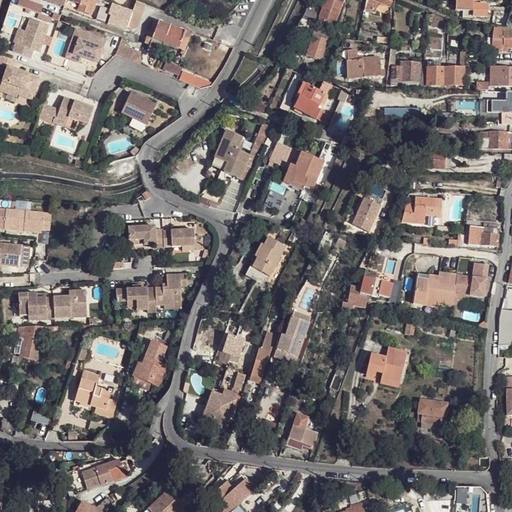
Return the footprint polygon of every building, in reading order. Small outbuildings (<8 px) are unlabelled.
[(43,0),(66,8),(68,1),(64,0),(43,0)] [(96,0),(68,0),(68,1),(81,6),(79,12),(92,17),(98,1),(96,0)] [(325,0),(324,5),(317,22),(328,26),(329,25),(334,27),(343,0),(325,0)] [(387,8),(390,0),(366,0),(369,1),(364,10),(373,15),(379,5),(387,8)] [(454,0),(454,8),(463,9),(462,15),(486,18),(488,2),(477,1),(476,0),(454,0)] [(130,24),(128,29),(133,31),(138,30),(147,6),(138,3),(137,7),(135,13),(130,24)] [(28,13),(42,17),(44,10),(44,8),(32,4),(31,5),(28,13)] [(121,8),(112,5),(110,11),(108,17),(111,17),(117,20),(121,8)] [(110,11),(102,8),(97,20),(106,23),(108,17),(110,11)] [(130,24),(135,13),(121,8),(117,20),(130,24)] [(307,8),(304,14),(315,19),(317,13),(307,8)] [(128,29),(130,24),(117,20),(111,17),(108,26),(127,32),(128,29)] [(50,27),(31,21),(27,33),(19,30),(14,45),(16,46),(13,53),(32,60),(34,52),(40,54),(50,27)] [(169,47),(185,52),(191,33),(187,31),(160,22),(158,26),(154,25),(146,45),(151,47),(149,51),(158,54),(161,44),(164,45),(169,47)] [(316,30),(314,35),(329,41),(331,36),(316,30)] [(511,34),(503,34),(503,31),(494,30),(492,49),(499,49),(499,54),(507,55),(507,49),(511,49),(511,34)] [(107,42),(77,31),(66,59),(81,65),(83,59),(98,65),(107,42)] [(322,61),(329,41),(314,35),(306,56),(322,61)] [(200,41),(182,78),(195,84),(212,48),(200,41)] [(123,47),(119,57),(127,60),(131,50),(125,48),(123,47)] [(216,48),(198,85),(210,84),(225,53),(216,48)] [(131,50),(127,60),(145,68),(144,55),(131,50)] [(347,53),(348,62),(366,60),(366,51),(347,53)] [(16,63),(1,58),(0,62),(0,66),(8,69),(0,92),(0,93),(17,100),(18,97),(20,91),(35,96),(41,80),(13,70),(16,63)] [(366,60),(348,62),(349,80),(385,76),(384,61),(380,61),(379,59),(366,60)] [(165,63),(163,70),(180,76),(182,69),(165,63)] [(306,64),(304,71),(308,72),(316,75),(318,69),(306,64)] [(419,84),(420,65),(402,65),(401,70),(401,81),(401,84),(419,84)] [(427,86),(444,87),(445,70),(443,69),(440,69),(428,69),(427,77),(427,86)] [(286,76),(294,80),(297,74),(289,70),(286,76)] [(401,81),(401,70),(393,70),(392,80),(401,81)] [(465,88),(465,70),(448,70),(445,70),(444,87),(465,88)] [(505,70),(491,70),(491,88),(511,88),(511,70),(505,70)] [(294,80),(284,100),(292,103),(301,84),(294,80)] [(294,109),(326,126),(331,115),(322,110),(334,87),(321,80),(315,90),(304,84),(298,95),(300,96),(294,109)] [(20,91),(18,97),(33,102),(35,96),(20,91)] [(157,107),(132,94),(122,114),(148,127),(157,107)] [(511,126),(511,94),(506,95),(506,102),(491,102),(490,114),(500,114),(500,126),(511,126)] [(60,112),(45,106),(40,119),(53,124),(55,119),(68,123),(69,119),(88,126),(94,109),(65,99),(60,112)] [(280,108),(288,111),(292,103),(284,100),(280,108)] [(68,123),(55,119),(53,124),(66,129),(68,123)] [(303,119),(298,130),(306,132),(307,128),(312,130),(314,125),(310,123),(310,122),(303,119)] [(264,125),(250,157),(254,158),(261,162),(274,129),(264,125)] [(325,164),(302,155),(283,147),(288,131),(281,129),(266,168),(274,171),(275,167),(289,173),(291,167),(296,169),(289,186),(305,193),(310,182),(317,185),(325,164)] [(246,140),(231,134),(219,161),(231,167),(228,175),(244,182),(254,158),(250,157),(240,152),(246,140)] [(453,148),(454,134),(442,134),(442,136),(441,145),(442,148),(453,148)] [(505,152),(506,134),(488,134),(487,151),(505,152)] [(346,147),(350,138),(343,135),(341,145),(346,147)] [(441,145),(442,136),(432,136),(432,145),(441,145)] [(442,156),(422,157),(422,170),(433,170),(433,171),(448,170),(448,156),(442,156)] [(261,162),(254,158),(244,182),(251,185),(261,162)] [(231,167),(219,161),(215,170),(228,175),(231,167)] [(289,173),(284,184),(289,186),(296,169),(291,167),(289,173)] [(167,173),(174,184),(177,182),(172,174),(174,173),(172,170),(167,173)] [(310,182),(305,193),(311,196),(317,185),(310,182)] [(380,208),(383,203),(366,196),(364,201),(380,208)] [(443,200),(417,197),(417,205),(405,204),(403,222),(426,224),(427,216),(441,217),(443,200)] [(373,223),(380,208),(364,201),(357,217),(373,223)] [(42,231),(51,232),(52,216),(7,212),(6,226),(23,228),(23,232),(42,233),(42,231)] [(369,234),(373,223),(357,217),(353,227),(369,234)] [(156,248),(164,247),(163,232),(155,233),(156,230),(145,231),(145,228),(128,229),(129,241),(143,241),(143,245),(156,244),(156,248)] [(482,236),(482,230),(469,228),(467,244),(480,246),(482,236)] [(482,230),(482,236),(497,238),(498,231),(482,230)] [(194,238),(194,231),(163,232),(164,247),(181,247),(195,246),(195,250),(203,250),(202,237),(194,238)] [(497,238),(482,236),(480,246),(496,248),(498,238),(497,238)] [(270,276),(285,247),(266,237),(263,245),(270,250),(264,262),(256,258),(251,267),(249,271),(267,281),(270,276)] [(446,238),(445,247),(454,247),(454,238),(446,238)] [(347,244),(338,240),(332,253),(341,257),(347,244)] [(270,250),(263,245),(260,244),(253,256),(256,258),(264,262),(270,250)] [(0,268),(3,269),(3,266),(28,268),(30,248),(0,245),(0,268)] [(206,251),(203,258),(209,260),(212,252),(206,251)] [(381,256),(373,253),(369,262),(378,266),(381,256)] [(456,275),(456,277),(452,302),(483,305),(484,298),(486,298),(489,265),(474,264),(473,277),(456,275)] [(342,303),(341,310),(352,310),(352,308),(354,308),(355,305),(364,307),(366,295),(377,297),(378,294),(388,296),(390,282),(372,279),(373,272),(362,270),(359,289),(349,288),(347,304),(342,303)] [(416,275),(412,304),(434,307),(435,303),(439,304),(451,306),(452,302),(456,277),(437,274),(437,278),(416,275)] [(167,287),(162,288),(155,289),(156,307),(164,307),(164,305),(167,305),(175,304),(175,302),(182,301),(181,287),(187,287),(187,276),(167,277),(167,283),(167,287)] [(149,314),(156,314),(156,307),(155,289),(141,290),(133,291),(119,292),(120,303),(126,303),(138,302),(138,309),(148,308),(149,314)] [(76,296),(69,297),(54,297),(56,319),(72,320),(71,314),(87,313),(86,290),(75,291),(76,296)] [(39,321),(56,319),(54,297),(46,298),(37,299),(37,294),(19,295),(20,317),(39,317),(39,321)] [(231,307),(216,299),(211,309),(227,313),(231,307)] [(175,304),(167,305),(166,311),(183,309),(182,301),(175,302),(175,304)] [(126,303),(127,311),(138,309),(138,302),(126,303)] [(511,311),(502,311),(499,321),(498,347),(511,347),(511,311)] [(294,318),(309,324),(311,319),(295,313),(294,318)] [(287,336),(283,335),(274,358),(294,365),(309,324),(294,318),(287,336)] [(411,326),(404,325),(402,334),(409,335),(411,326)] [(85,326),(81,326),(69,358),(67,358),(64,368),(69,371),(76,352),(81,336),(85,326)] [(18,328),(10,328),(9,336),(17,337),(17,338),(17,339),(22,339),(20,354),(20,357),(37,360),(42,331),(57,331),(57,327),(42,327),(26,328),(18,328)] [(264,340),(273,343),(275,335),(266,332),(264,340)] [(261,339),(257,353),(258,353),(269,357),(273,343),(264,340),(261,339)] [(151,341),(142,364),(138,363),(132,377),(135,378),(152,385),(159,388),(168,366),(161,363),(167,347),(151,341)] [(86,352),(80,350),(76,360),(83,363),(86,352)] [(383,360),(368,358),(363,382),(372,384),(373,379),(374,375),(380,377),(379,381),(378,385),(397,389),(403,353),(384,350),(383,360)] [(259,384),(269,357),(258,353),(249,380),(259,384)] [(272,364),(267,381),(272,383),(278,366),(272,364)] [(106,379),(84,371),(75,402),(96,409),(105,411),(109,399),(109,396),(102,393),(106,379)] [(240,396),(241,392),(246,377),(239,374),(232,394),(240,396)] [(152,385),(135,378),(132,383),(150,390),(152,385)] [(231,384),(222,381),(219,391),(224,392),(228,393),(231,384)] [(377,390),(396,393),(397,389),(378,385),(377,390)] [(228,393),(224,392),(222,398),(224,398),(225,397),(235,401),(239,402),(240,396),(232,394),(228,393)] [(230,416),(235,401),(225,397),(224,398),(222,398),(211,394),(199,432),(200,432),(199,433),(209,436),(213,424),(226,429),(230,416)] [(117,402),(109,399),(105,411),(96,409),(94,414),(113,419),(117,402)] [(233,417),(236,410),(239,402),(235,401),(230,416),(233,417)] [(417,422),(421,423),(442,425),(442,418),(445,417),(446,405),(418,403),(417,422)] [(51,411),(41,407),(35,421),(46,425),(51,411)] [(304,430),(307,420),(296,415),(288,438),(305,445),(310,432),(304,430)] [(0,428),(0,430),(9,435),(13,423),(3,420),(0,428)] [(272,441),(278,426),(265,421),(259,436),(272,441)] [(421,423),(420,429),(439,431),(442,425),(421,423)] [(188,426),(184,437),(193,441),(199,433),(200,432),(199,432),(188,426)] [(32,429),(28,442),(33,444),(38,430),(32,429)] [(316,435),(310,432),(305,445),(288,438),(285,446),(300,451),(302,448),(310,452),(316,435)] [(400,434),(399,445),(409,446),(409,436),(400,434)] [(424,441),(424,450),(435,449),(435,442),(424,441)] [(378,453),(387,454),(388,444),(379,443),(378,453)] [(511,459),(499,460),(500,471),(511,472),(511,459)] [(88,491),(125,476),(119,460),(82,474),(88,491)] [(55,477),(61,497),(67,495),(62,475),(55,477)] [(192,481),(187,488),(197,497),(202,490),(192,481)] [(222,511),(233,511),(239,507),(256,490),(247,481),(235,492),(218,508),(222,511)] [(218,508),(235,492),(228,484),(210,500),(218,508)] [(167,491),(147,511),(180,511),(184,508),(176,500),(172,496),(167,491)] [(454,493),(453,507),(461,508),(463,494),(454,493)] [(75,511),(100,511),(82,502),(75,511)]
